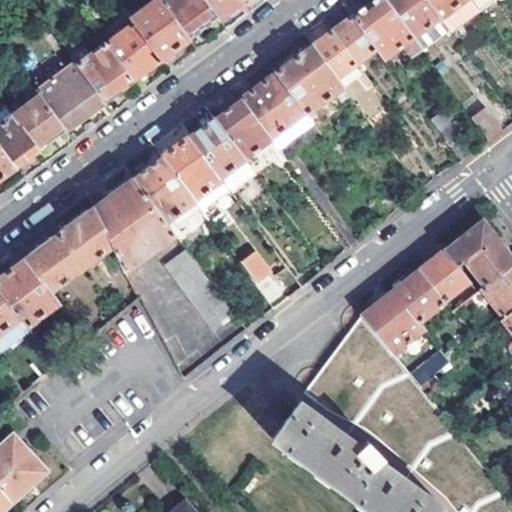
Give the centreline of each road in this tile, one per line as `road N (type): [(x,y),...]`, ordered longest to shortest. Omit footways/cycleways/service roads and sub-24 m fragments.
road 1 (residential): [(63,511),(493,169)]
road 2 (residential): [(302,0),(0,227)]
